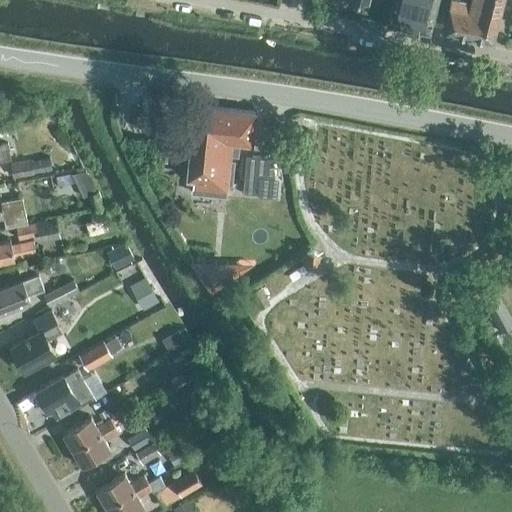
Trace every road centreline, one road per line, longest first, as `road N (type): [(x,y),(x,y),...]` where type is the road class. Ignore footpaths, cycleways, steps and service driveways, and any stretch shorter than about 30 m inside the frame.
road 1 (tertiary): [(511,137),(0,57)]
road 2 (unclassified): [(511,58),(188,0)]
